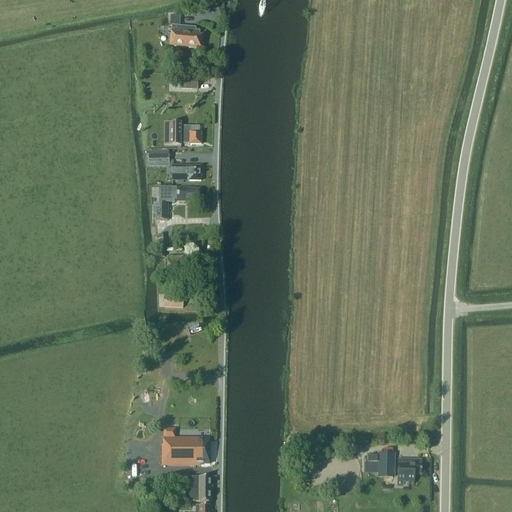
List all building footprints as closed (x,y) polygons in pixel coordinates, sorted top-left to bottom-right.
[(200,49),(202,37),(199,36),(200,32),(195,31),(195,28),(189,28),(180,27),(180,16),(170,16),(170,26),(172,27),(170,47),(200,49)] [(198,80),(179,79),(179,90),(197,91),(198,80)] [(201,145),(201,133),(191,133),(191,127),(181,127),(181,124),(169,123),(169,137),(164,137),(164,146),(181,146),(181,144),(189,144),(189,145),(201,145)] [(149,153),(149,163),(169,162),(168,152),(149,153)] [(200,182),(201,167),(176,167),(176,181),(200,182)] [(200,202),(200,189),(191,189),(191,188),(161,188),(161,190),(166,195),(167,195),(167,202),(176,202),(190,202),(190,201),(200,202)] [(168,205),(154,205),(154,221),(168,221),(168,205)] [(213,275),(214,255),(203,255),(202,264),(197,264),(197,274),(202,275),(202,274),(213,275)] [(167,273),(184,272),(183,257),(167,258),(167,273)] [(177,295),(164,295),(163,308),(182,309),(183,298),(177,298),(177,295)] [(147,389),(140,391),(143,404),(150,402),(147,389)] [(209,465),(209,439),(175,439),(175,429),(163,429),(163,446),(162,446),(162,466),(196,467),(196,465),(209,465)] [(378,454),(378,478),(393,478),(393,454),(378,454)] [(414,475),(421,475),(421,465),(421,460),(398,460),(398,464),(397,464),(397,486),(414,486),(414,475)] [(140,470),(128,469),(128,477),(140,478),(140,470)] [(211,503),(211,478),(199,477),(199,478),(189,477),(189,494),(188,494),(189,502),(199,502),(199,503),(211,503)]
